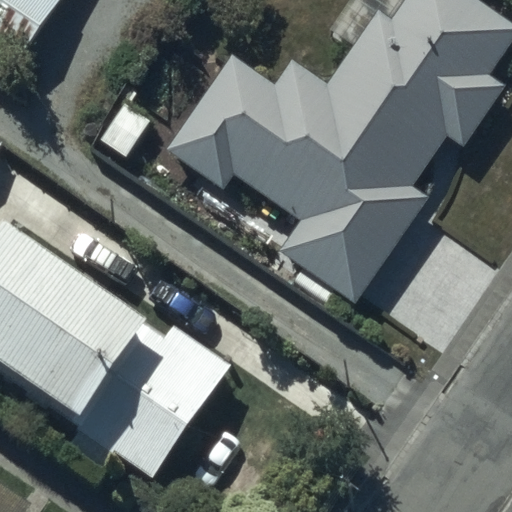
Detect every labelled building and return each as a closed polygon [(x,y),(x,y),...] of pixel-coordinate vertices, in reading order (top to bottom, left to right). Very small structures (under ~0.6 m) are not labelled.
[(76,0),(0,0),(0,67),(21,81),(76,0)] [(281,92),(231,60),(161,165),(225,208),(234,196),(298,238),(280,265),(359,318),(433,207),(414,194),(446,147),(466,160),(503,105),(487,95),(511,58),(511,38),(453,0),(399,0),(384,22),(373,15),(350,49),(359,55),(331,96),(294,72),(281,92)] [(0,170),(8,159),(0,153),(0,170)] [(164,349),(8,240),(0,252),(0,388),(154,496),(236,381),(173,337),(164,349)] [(0,511),(35,511),(0,488),(0,511)]
